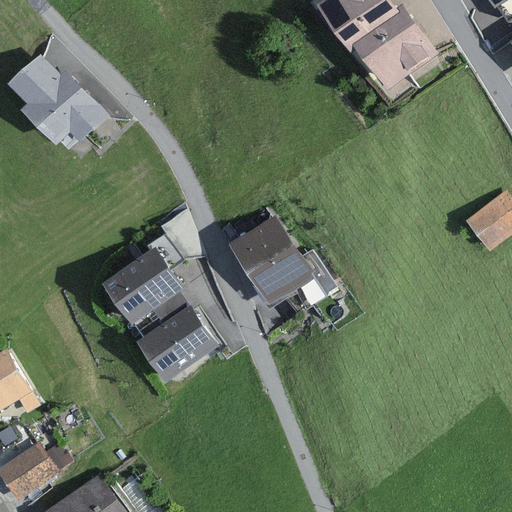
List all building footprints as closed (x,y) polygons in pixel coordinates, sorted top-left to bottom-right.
[(374,45),(417,7),(410,0),(343,0),(338,5),(374,45)] [(457,52),(417,7),(374,45),(413,89),(457,52)] [(127,116),(76,68),(72,73),(54,56),(27,84),(48,104),(40,112),(81,151),(93,139),(99,145),(127,116)] [(511,237),(511,191),(510,189),(476,216),(501,247),(511,237)] [(337,292),(280,217),(243,245),(287,303),(306,289),(319,306),(337,292)] [(194,288),(165,249),(119,283),(147,322),(162,311),(188,292),(194,288)] [(172,326),(199,306),(188,292),(162,311),(172,326)] [(229,347),(199,306),(172,326),(152,341),(181,382),(229,347)] [(46,392),(18,348),(0,358),(0,418),(28,402),(35,414),(45,408),(38,396),(46,392)] [(67,474),(43,443),(7,472),(31,502),(67,474)] [(133,511),(106,476),(55,511),(133,511)]
